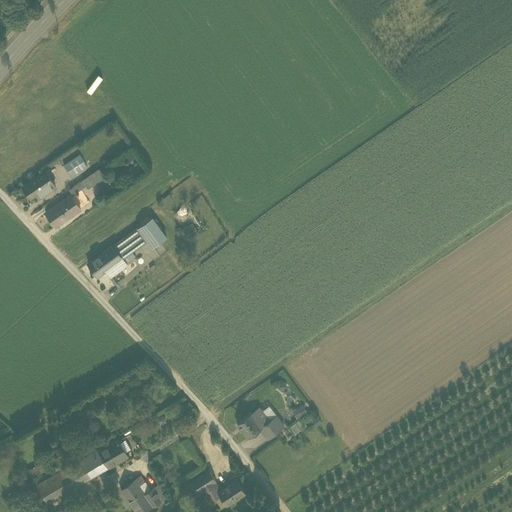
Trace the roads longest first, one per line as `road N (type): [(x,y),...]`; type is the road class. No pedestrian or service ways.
road 1 (residential): [(284,511),(209,415),(0,190)]
road 2 (track): [(209,415),(511,207)]
